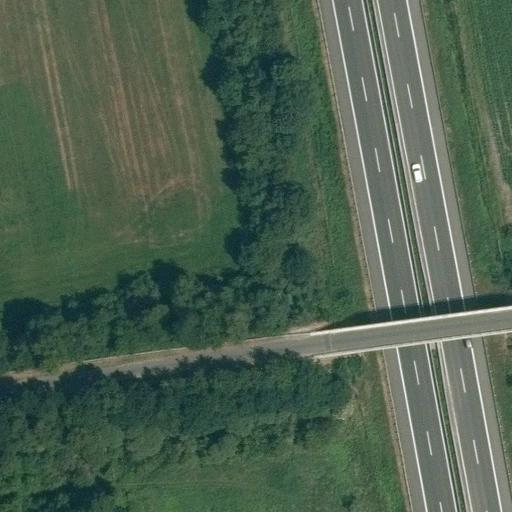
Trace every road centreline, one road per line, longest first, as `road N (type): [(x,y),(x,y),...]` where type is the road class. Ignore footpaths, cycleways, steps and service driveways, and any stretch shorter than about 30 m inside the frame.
road 1 (motorway): [(346,0),(441,511)]
road 2 (motorway): [(485,511),(391,0)]
road 3 (unclassified): [(0,385),(511,319)]
